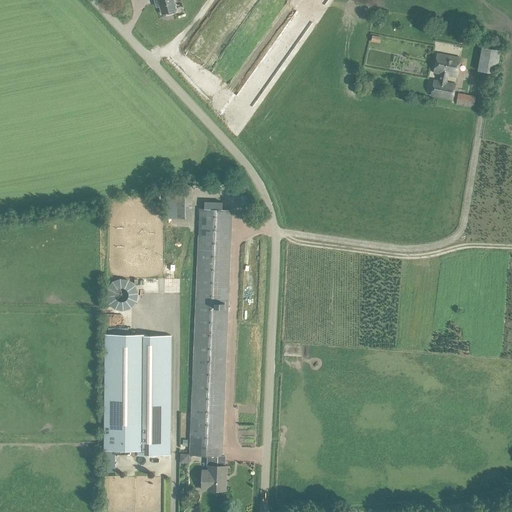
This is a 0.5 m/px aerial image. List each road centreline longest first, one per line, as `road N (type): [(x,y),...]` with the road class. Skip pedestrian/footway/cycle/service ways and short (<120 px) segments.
road 1 (unclassified): [(267,511),(277,242),(270,204),(263,186),(95,0)]
road 2 (track): [(284,232),(297,241),(410,255),(511,245)]
